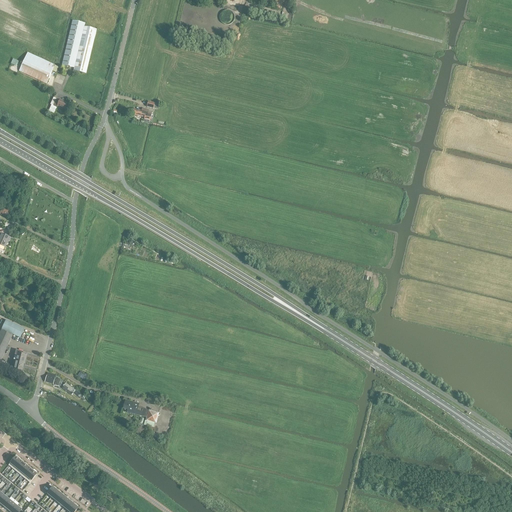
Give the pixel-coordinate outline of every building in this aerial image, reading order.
[(85,20),(84,22),(94,27),(95,21),(99,22),(102,9),(94,7),(91,19),(86,18),(85,20)] [(234,16),(234,15),(234,13),(233,12),(232,10),(231,9),(229,9),(228,8),(226,8),(225,8),(223,9),(222,10),(220,11),(219,12),(219,13),(218,15),(218,16),(218,18),(219,19),(219,20),(220,22),(222,23),(223,24),(225,24),(227,24),(228,24),(229,24),(231,23),(232,22),(233,20),(234,19),(234,18),(234,16)] [(73,71),(86,74),(96,30),(84,27),(85,24),(73,21),(62,65),(74,68),(73,71)] [(56,72),(58,67),(27,53),(23,62),(19,72),(46,84),(52,70),(56,72)] [(67,103),(60,100),(59,100),(56,99),(56,100),(54,99),(51,105),(52,106),(49,112),(54,114),(57,106),(65,109),(67,103)] [(134,109),(133,115),(145,118),(144,119),(150,121),(151,115),(148,114),(149,111),(142,109),(142,111),(134,109)] [(0,214),(8,218),(11,212),(0,206),(0,214)] [(0,248),(3,250),(4,247),(9,237),(1,233),(0,236),(0,248)] [(24,329),(6,320),(2,329),(20,338),(24,329)] [(0,331),(0,362),(0,363),(13,335),(2,330),(0,332),(0,331)] [(17,356),(16,361),(24,363),(26,356),(22,355),(23,352),(16,350),(15,355),(17,356)] [(22,371),(24,363),(16,361),(13,369),(22,371)] [(48,373),(45,382),(53,384),(58,386),(61,380),(55,378),(56,376),(54,375),(48,373)] [(66,383),(62,388),(72,395),(75,390),(66,383)] [(80,398),(82,394),(77,390),(74,393),(80,398)] [(139,404),(125,400),(123,409),(127,410),(127,413),(141,416),(146,418),(148,410),(138,408),(139,404)] [(16,456),(9,465),(13,469),(20,460),(21,459),(16,456)] [(20,460),(13,469),(17,472),(24,464),(20,460)] [(24,464),(17,472),(21,476),(28,467),(24,464)] [(28,467),(21,476),(25,479),(33,470),(28,467)] [(33,470),(25,479),(30,483),(37,474),(33,470)] [(53,487),(47,494),(52,498),(57,491),(53,487)] [(57,491),(52,498),(56,501),(61,494),(57,491)] [(61,494),(56,501),(60,504),(66,497),(61,494)] [(5,496),(0,501),(0,503),(3,506),(9,499),(5,496)] [(9,499),(3,506),(7,510),(13,503),(15,500),(11,497),(9,499)] [(66,497),(60,504),(64,508),(70,501),(66,497)] [(70,501),(64,508),(68,511),(74,504),(70,501)] [(13,503),(7,510),(10,511),(12,511),(17,506),(13,503)]
